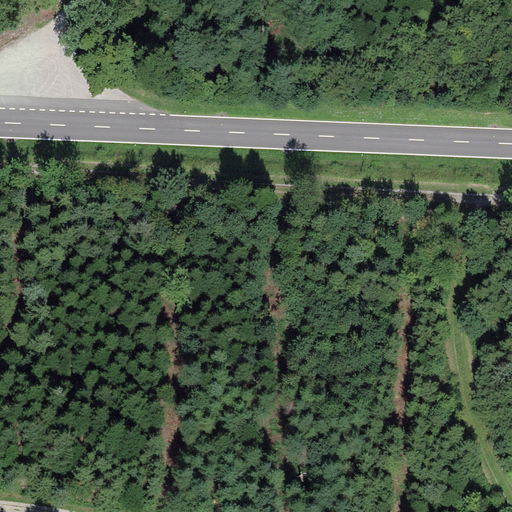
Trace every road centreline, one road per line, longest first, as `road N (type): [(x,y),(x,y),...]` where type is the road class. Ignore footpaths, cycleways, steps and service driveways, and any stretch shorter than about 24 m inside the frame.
road 1 (track): [(0,167),(511,200)]
road 2 (secondary): [(511,144),(0,121)]
road 3 (track): [(478,198),(463,250),(462,375),(511,503)]
road 4 (track): [(0,107),(79,0)]
